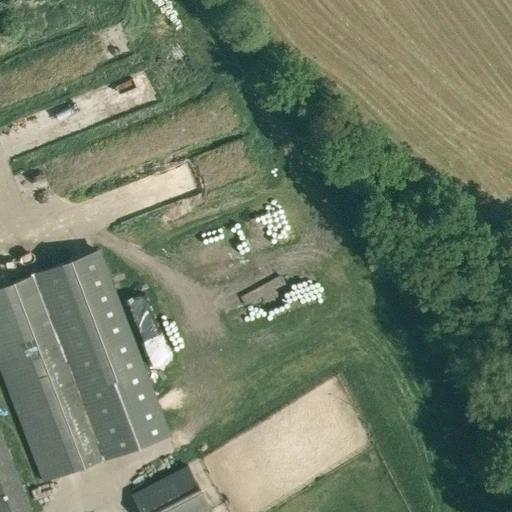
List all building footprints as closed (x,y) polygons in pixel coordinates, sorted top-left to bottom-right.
[(161,130),(133,136),(135,147),(163,141),(161,130)] [(100,250),(49,269),(119,453),(170,433),(100,250)] [(49,269),(0,287),(0,366),(44,481),(119,453),(49,269)] [(0,511),(30,511),(0,433),(0,511)] [(143,511),(207,511),(212,509),(189,465),(134,494),(143,511)]
